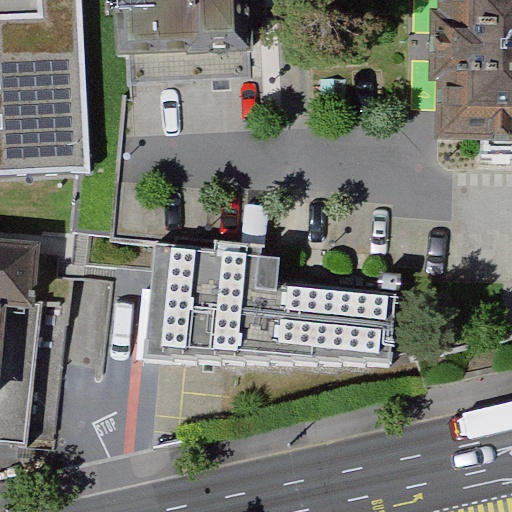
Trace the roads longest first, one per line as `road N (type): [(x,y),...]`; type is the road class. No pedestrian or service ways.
road 1 (tertiary): [(235,511),(500,452)]
road 2 (unknown): [(354,167),(391,182),(511,194)]
